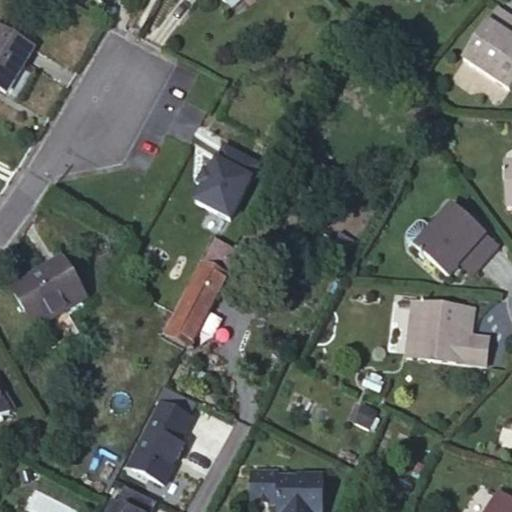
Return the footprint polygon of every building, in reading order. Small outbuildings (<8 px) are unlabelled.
[(222,0),(233,11),(244,0),(222,0)] [(511,87),(511,38),(511,37),(511,18),(498,9),(463,61),(509,92),(511,87)] [(0,91),(3,94),(21,64),(26,66),(36,48),(0,25),(0,91)] [(249,151),(273,164),(282,149),(258,135),(249,151)] [(193,202),(228,220),(257,165),(222,146),(207,175),(203,173),(202,174),(203,174),(198,184),(197,184),(197,185),(201,187),(193,202)] [(416,223),(405,235),(406,241),(415,248),(414,249),(449,279),(460,265),(467,258),(479,269),(498,247),(451,207),(431,230),(422,222),(416,223)] [(220,272),(231,251),(215,243),(165,335),(191,349),(230,277),(220,272)] [(460,265),(473,277),(479,269),(467,258),(460,265)] [(28,289),(24,281),(11,289),(32,327),(64,309),(67,313),(87,301),(64,259),(42,271),(46,279),(28,289)] [(42,271),(24,281),(28,289),(46,279),(42,271)] [(488,338),(473,336),(461,336),(463,309),(413,304),(407,357),(486,366),(488,338)] [(461,336),(473,336),(475,310),(463,309),(461,336)] [(0,396),(10,414),(15,411),(0,385),(0,396)] [(127,466),(160,484),(170,464),(167,463),(171,456),(174,458),(180,446),(175,444),(195,405),(167,390),(127,466)] [(0,419),(10,414),(0,396),(0,419)] [(276,473),(247,471),(246,504),(272,505),(272,511),(321,511),(322,477),(295,476),(295,479),(276,479),(276,473)] [(149,511),(154,503),(122,487),(115,501),(109,498),(101,511),(149,511)] [(511,511),(511,501),(499,493),(485,511),(511,511)]
